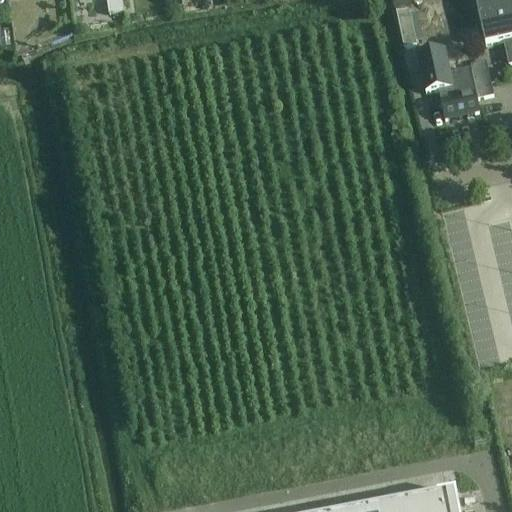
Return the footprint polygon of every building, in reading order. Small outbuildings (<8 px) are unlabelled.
[(106,0),(108,17),(124,15),(121,0),(106,0)] [(407,0),(392,0),(396,16),(408,13),(411,13),(407,0)] [(508,69),(511,67),(511,0),(497,0),(498,1),(475,6),(485,49),(503,45),(508,69)] [(431,3),(428,8),(430,17),(435,20),(444,18),(447,13),(445,4),(440,1),(431,3)] [(396,16),(403,51),(416,48),(408,13),(396,16)] [(444,54),(417,60),(425,97),(438,95),(445,124),(479,116),(469,72),(449,77),(444,54)] [(485,66),(469,69),(474,91),(490,87),(485,66)] [(455,495),(369,511),(455,511),(456,499),(455,495)]
